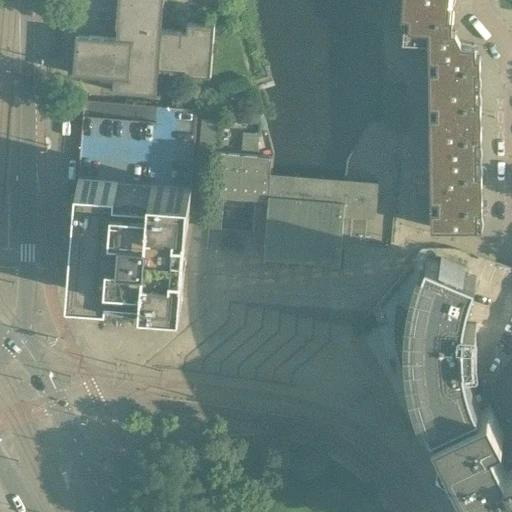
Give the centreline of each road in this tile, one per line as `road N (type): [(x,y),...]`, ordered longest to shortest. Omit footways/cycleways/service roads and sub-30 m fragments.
road 1 (secondary): [(15,343),(29,269),(27,27)]
road 2 (residential): [(511,257),(511,42)]
road 3 (secondary): [(110,511),(56,403),(15,343)]
